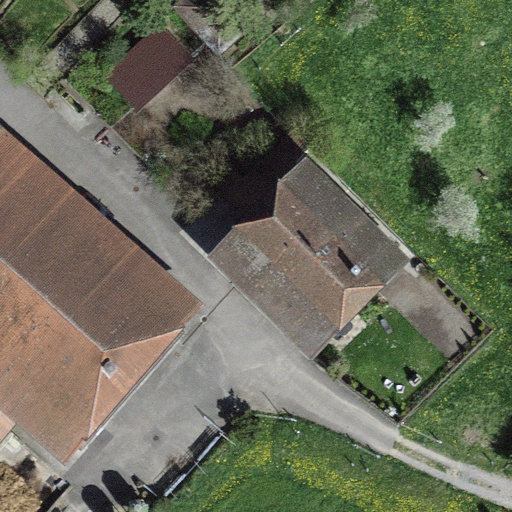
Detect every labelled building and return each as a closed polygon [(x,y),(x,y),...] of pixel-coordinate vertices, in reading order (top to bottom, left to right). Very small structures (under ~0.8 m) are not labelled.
[(222,0),(185,0),(176,8),(218,54),(247,28),(222,0)] [(179,66),(152,36),(107,77),(135,107),(179,66)] [(241,272),(310,341),(385,265),(288,169),(309,148),(294,133),(244,183),(235,174),(225,183),(278,237),(241,272)] [(0,373),(18,390),(69,434),(164,325),(0,182),(0,373)] [(0,411),(18,390),(0,373),(0,411)]
